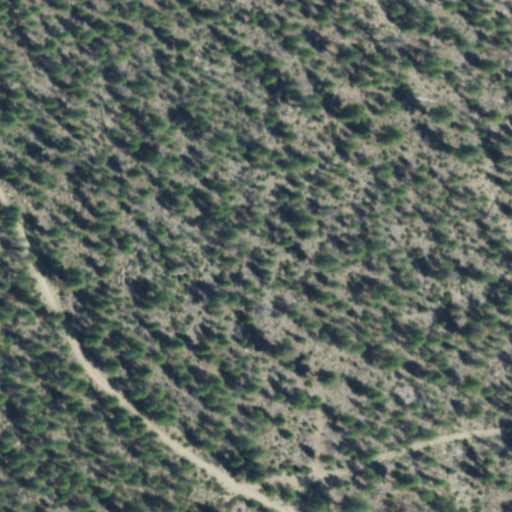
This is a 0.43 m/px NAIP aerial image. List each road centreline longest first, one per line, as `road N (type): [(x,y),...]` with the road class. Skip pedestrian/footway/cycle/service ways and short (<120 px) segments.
road 1 (track): [(291,511),(192,448),(118,345),(0,118)]
road 2 (track): [(511,158),(401,0)]
